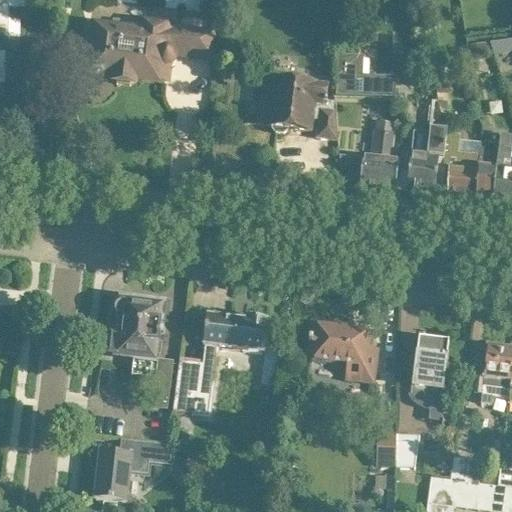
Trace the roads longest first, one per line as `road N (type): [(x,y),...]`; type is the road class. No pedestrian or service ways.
road 1 (tertiary): [(71,220),(511,276)]
road 2 (unclassified): [(38,511),(71,220)]
